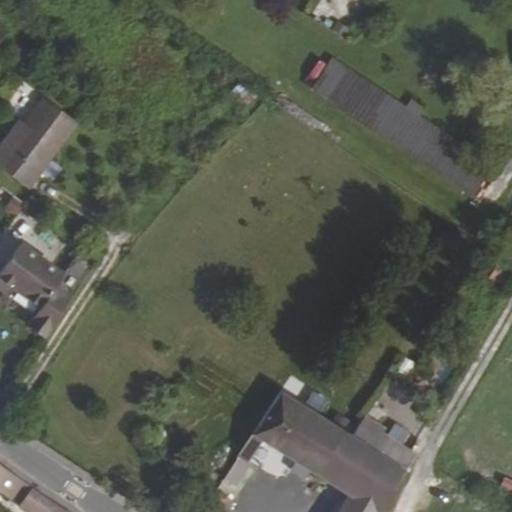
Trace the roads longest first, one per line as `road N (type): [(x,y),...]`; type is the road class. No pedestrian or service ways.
road 1 (track): [(511,308),(401,511)]
road 2 (tertiary): [(0,440),(105,511)]
